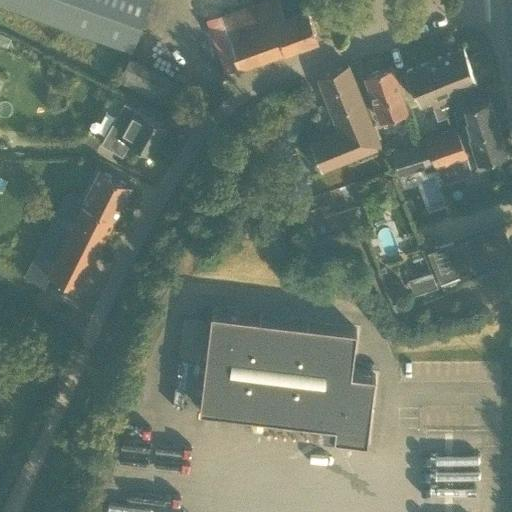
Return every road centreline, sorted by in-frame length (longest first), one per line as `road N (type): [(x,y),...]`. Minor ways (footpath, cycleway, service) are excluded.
road 1 (residential): [(104,314),(178,171),(228,104),(259,81),(441,23)]
road 2 (track): [(20,511),(104,314)]
road 3 (unknown): [(381,511),(344,491),(298,483),(252,487),(229,511)]
